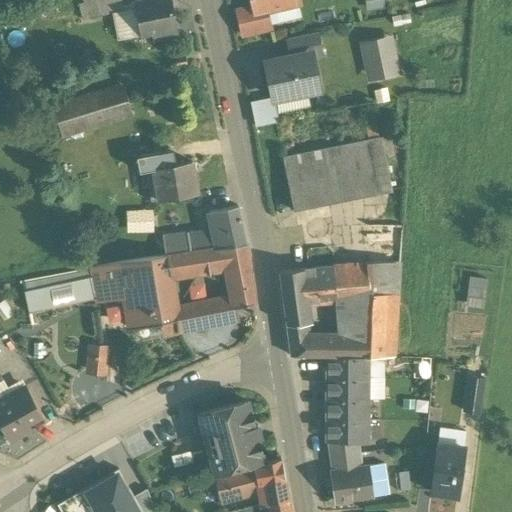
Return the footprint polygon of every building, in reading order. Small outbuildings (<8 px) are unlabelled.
[(98,0),(101,14),(123,9),(120,0),(98,0)] [(170,0),(141,0),(134,1),(134,3),(140,35),(152,33),(153,39),(165,37),(163,31),(176,28),(170,0)] [(251,0),(253,6),(255,13),(266,11),(298,3),(297,0),(251,0)] [(380,0),(362,0),(364,10),(381,7),(380,0)] [(134,3),(130,3),(132,17),(127,18),(131,37),(140,35),(134,3)] [(255,13),(253,6),(236,11),(242,35),(270,28),(266,11),(255,13)] [(318,32),(287,38),(291,57),(310,53),(311,58),(323,55),(318,32)] [(391,35),(358,42),(367,80),(400,73),(391,35)] [(291,57),(266,62),(273,97),(273,98),(317,89),(311,58),(310,53),(291,57)] [(183,55),(173,57),(176,69),(186,67),(183,55)] [(122,83),(52,105),(62,138),(132,116),(122,83)] [(273,97),(268,99),(264,105),(268,124),(278,122),(273,98),(273,97)] [(268,99),(250,102),(255,127),(268,124),(264,105),(268,99)] [(380,138),(302,154),(313,206),(391,191),(380,138)] [(160,151),(136,156),(139,172),(153,169),(153,168),(162,166),(160,151)] [(302,154),(282,158),(293,211),(313,206),(302,154)] [(162,166),(153,168),(153,169),(139,172),(145,203),(196,193),(190,161),(162,166)] [(237,206),(208,211),(213,231),(186,236),(189,251),(245,242),(237,206)] [(150,210),(123,210),(124,233),(150,232),(150,210)] [(402,225),(366,225),(367,263),(393,264),(399,264),(402,225)] [(189,251),(174,253),(177,274),(229,266),(244,263),(244,265),(249,264),(245,243),(245,242),(189,251)] [(174,253),(165,255),(168,276),(173,275),(177,274),(174,253)] [(144,258),(119,262),(124,292),(131,328),(174,320),(176,319),(175,310),(169,281),(168,276),(165,255),(144,258)] [(119,262),(90,268),(98,298),(124,292),(119,262)] [(244,263),(229,266),(232,285),(248,282),(244,265),(244,263)] [(365,263),(333,266),(333,267),(337,299),(335,299),(338,337),(371,339),(368,295),(365,263)] [(367,263),(365,263),(368,295),(394,295),(393,264),(367,263)] [(333,267),(279,271),(283,303),(307,301),(335,299),(337,299),(333,267)] [(252,304),(248,282),(232,285),(235,297),(175,310),(176,319),(174,320),(176,331),(237,319),(235,307),(252,304)] [(481,290),(469,288),(467,304),(479,306),(480,301),(481,290)] [(394,295),(368,295),(371,339),(394,340),(395,329),(397,295),(394,295)] [(307,301),(283,303),(286,324),(303,322),(303,323),(309,322),(307,301)] [(254,315),(252,304),(235,307),(237,319),(254,315)] [(307,336),(304,336),(303,323),(303,322),(286,324),(290,356),(307,356),(307,336)] [(338,337),(307,336),(307,356),(326,356),(368,356),(393,356),(394,340),(371,339),(338,337)] [(89,370),(103,372),(106,350),(92,348),(89,370)] [(368,356),(326,356),(326,377),(368,378),(368,356)] [(485,378),(469,376),(464,411),(480,413),(485,378)] [(368,378),(326,377),(326,399),(367,399),(368,378)] [(1,380),(0,381),(0,399),(10,395),(1,380)] [(10,395),(0,399),(0,425),(9,441),(30,429),(27,422),(40,415),(25,387),(10,395)] [(367,399),(326,399),(326,420),(367,420),(367,399)] [(247,401),(198,414),(214,475),(264,462),(257,438),(260,437),(257,425),(254,425),(247,401)] [(367,420),(326,420),(325,442),(328,442),(357,442),(367,442),(367,420)] [(465,431),(439,428),(437,443),(463,446),(465,431)] [(357,442),(328,442),(330,458),(359,454),(357,442)] [(463,446),(437,443),(430,492),(457,496),(464,447),(463,446)] [(406,450),(385,452),(386,465),(406,463),(406,450)] [(359,454),(330,458),(332,471),(361,467),(359,454)] [(214,475),(213,475),(220,500),(259,490),(261,504),(262,506),(267,504),(267,503),(287,498),(280,457),(264,462),(214,475)] [(332,471),(330,471),(335,502),(372,496),(368,466),(361,467),(332,471)] [(60,511),(142,511),(134,497),(118,469),(56,505),(60,511)] [(156,511),(147,489),(134,497),(142,511),(156,511)] [(289,511),(287,498),(267,503),(267,504),(262,506),(261,504),(257,505),(258,511),(289,511)]
